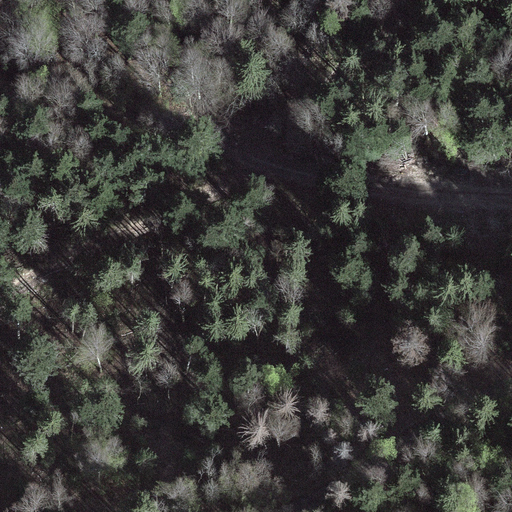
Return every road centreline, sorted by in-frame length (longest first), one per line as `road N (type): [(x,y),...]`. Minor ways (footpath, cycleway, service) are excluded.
road 1 (track): [(511,195),(374,187),(126,114),(0,97)]
road 2 (track): [(511,381),(282,511)]
